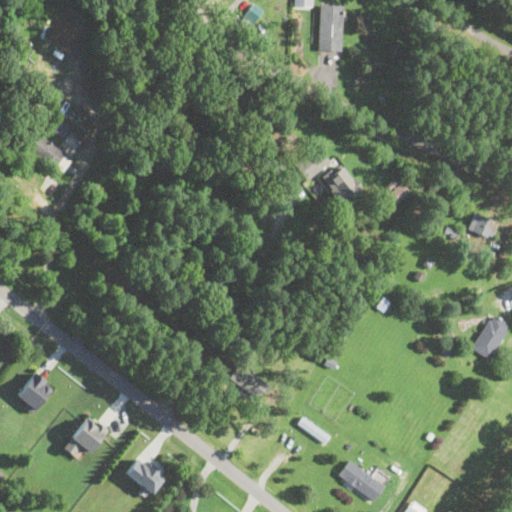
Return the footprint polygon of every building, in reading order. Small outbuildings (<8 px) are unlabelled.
[(342,4),(319,4),(318,50),(341,50),(342,4)] [(60,173),(71,157),(35,133),(24,150),(60,173)] [(295,165),(307,179),(329,160),(322,151),(311,159),(307,154),(295,165)] [(319,177),(339,204),(360,189),(341,161),(319,177)] [(396,201),(409,191),(400,181),(388,192),(396,201)] [(466,229),(490,239),(497,222),(473,212),(466,229)] [(510,325),(492,313),(470,345),(488,357),(510,325)] [(271,381),(239,360),(229,375),(260,396),(271,381)] [(29,411),(53,388),(36,370),(11,393),(29,411)] [(107,429),(87,413),(67,438),(87,453),(107,429)] [(296,422),(323,442),(329,434),(302,414),(296,422)] [(164,476),(137,454),(123,471),(150,493),(164,476)] [(389,477),(376,467),(370,475),(348,458),(337,474),(372,500),(389,477)] [(425,511),(427,510),(413,499),(402,511),(425,511)]
